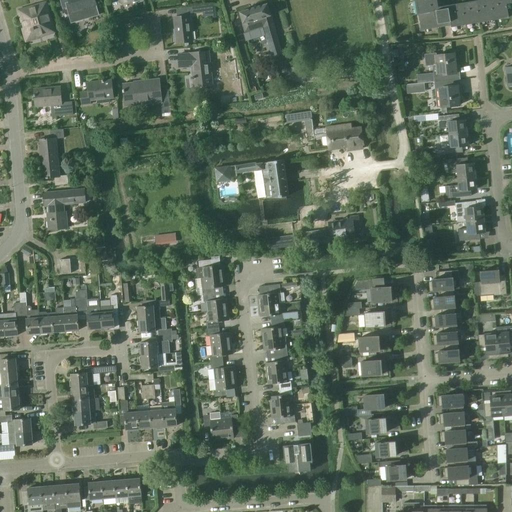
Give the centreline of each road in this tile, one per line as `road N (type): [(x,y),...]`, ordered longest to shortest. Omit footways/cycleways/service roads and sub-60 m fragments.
road 1 (residential): [(177,458),(256,448),(240,282)]
road 2 (residential): [(0,254),(21,224),(9,72)]
road 3 (residential): [(57,464),(50,363),(60,354),(114,350)]
road 4 (residential): [(326,511),(312,498),(181,508)]
road 5 (residential): [(507,245),(491,118)]
road 6 (residential): [(9,72),(132,58)]
road 7 (residential): [(57,464),(177,458)]
